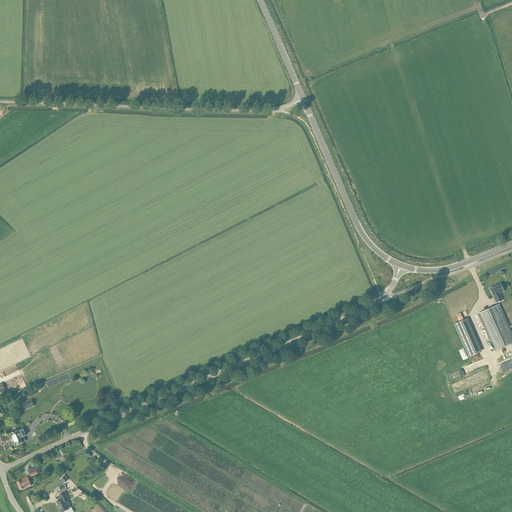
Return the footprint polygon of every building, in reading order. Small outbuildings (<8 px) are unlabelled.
[(493,296),(496,303),(502,300),(499,293),(504,291),(500,283),(489,288),(493,296)] [(477,313),(494,350),(511,342),(511,333),(499,304),(477,313)] [(467,318),(454,324),(468,357),(481,351),(467,318)] [(500,373),(511,368),(511,360),(498,365),(500,373)] [(31,400),(23,403),(26,409),(34,406),(31,400)] [(12,441),(14,446),(22,443),(20,438),(25,435),(23,429),(17,432),(16,430),(9,434),(11,439),(12,441)] [(31,477),(38,474),(41,472),(38,465),(28,469),(31,477)] [(105,487),(117,473),(112,469),(104,479),(99,476),(96,480),(105,487)] [(20,480),(17,482),(20,489),(23,488),(24,489),(31,486),(28,477),(27,478),(27,477),(20,479),(20,480)] [(114,482),(109,488),(112,490),(117,484),(114,482)] [(69,509),(66,501),(68,500),(65,492),(59,495),(61,499),(56,501),(58,505),(57,505),(60,511),(64,511),(72,511),(73,511),(71,508),(69,509)]
